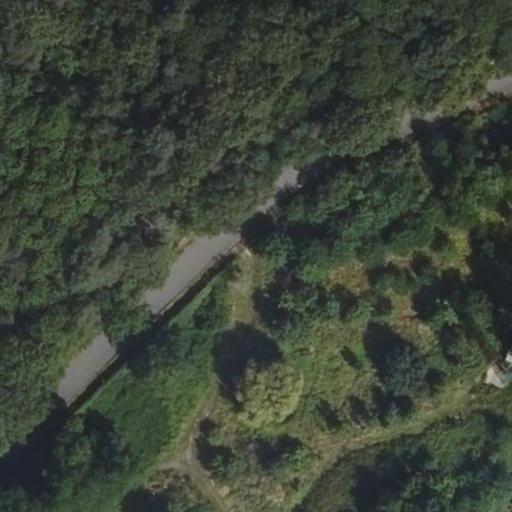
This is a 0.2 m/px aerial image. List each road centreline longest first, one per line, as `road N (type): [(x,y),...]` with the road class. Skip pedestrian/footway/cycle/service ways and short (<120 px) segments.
road 1 (unclassified): [(210,233),(255,190),(346,134),(511,72)]
road 2 (unclassified): [(0,440),(210,233)]
road 3 (unclassified): [(210,233),(240,250),(256,295),(222,381),(178,458)]
road 4 (unclassified): [(300,511),(335,463),(420,435),(491,392)]
